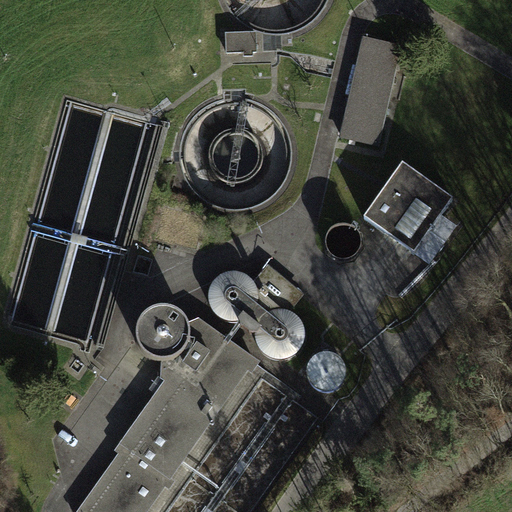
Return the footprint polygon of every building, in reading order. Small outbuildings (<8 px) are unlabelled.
[(283,52),(283,35),(282,36),(262,34),(262,52),(283,52)] [(377,146),(399,48),(364,40),(342,138),(377,146)] [(453,201),(403,165),(365,219),(415,254),(453,201)] [(337,227),(332,231),(328,235),(326,241),(326,247),(328,253),(332,258),(337,260),(342,262),(348,261),(353,259),(357,255),(360,251),(361,245),(361,240),(359,235),(355,230),(349,227),(343,226),(337,227)] [(265,266),(254,282),(257,291),(259,300),(258,306),(263,310),(274,308),(283,308),(290,311),(302,297),(265,266)] [(236,273),(227,273),(219,275),(211,280),(206,287),(203,296),(204,304),(207,312),(212,319),(219,323),(227,325),(236,325),(244,321),(250,316),(254,308),(256,300),(255,291),(251,283),(245,277),(236,273)] [(167,309),(159,309),(151,311),(145,315),(140,322),(137,329),(136,337),(138,345),(142,352),(148,357),(156,360),(164,361),(169,361),(177,357),(183,352),(188,344),(189,336),(189,330),(186,322),(181,316),(175,311),(167,309)] [(283,311),(274,310),(265,312),(258,317),(252,325),(250,333),(250,342),(253,350),(258,356),(265,361),(274,363),(282,362),(290,359),(296,353),(301,346),(302,338),(301,329),(297,321),(291,315),(283,311)] [(172,380),(79,511),(146,511),(255,361),(210,329),(202,339),(189,330),(189,336),(188,344),(183,352),(177,357),(169,361),(164,361),(162,374),(172,380)] [(326,394),(333,394),(339,391),(344,386),(347,379),(348,372),(346,365),(342,360),(337,356),(331,354),(324,354),(318,356),(313,359),(309,364),(307,371),(307,377),(309,383),(313,389),(319,393),(326,394)]
